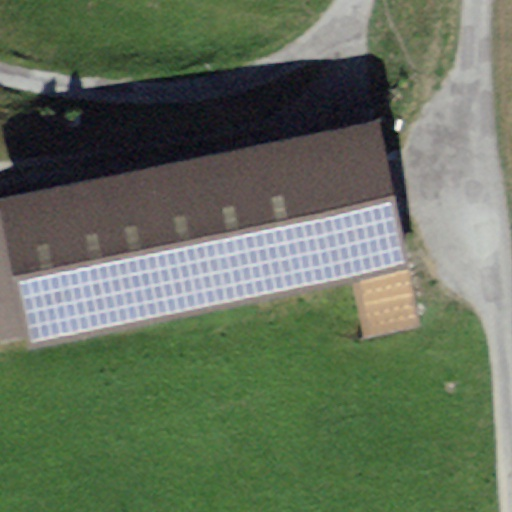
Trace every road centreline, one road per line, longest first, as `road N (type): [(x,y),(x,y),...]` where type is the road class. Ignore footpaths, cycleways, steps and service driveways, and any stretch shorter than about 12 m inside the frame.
road 1 (track): [(509,511),(461,0)]
road 2 (track): [(0,73),(232,90),(332,44),(355,0)]
